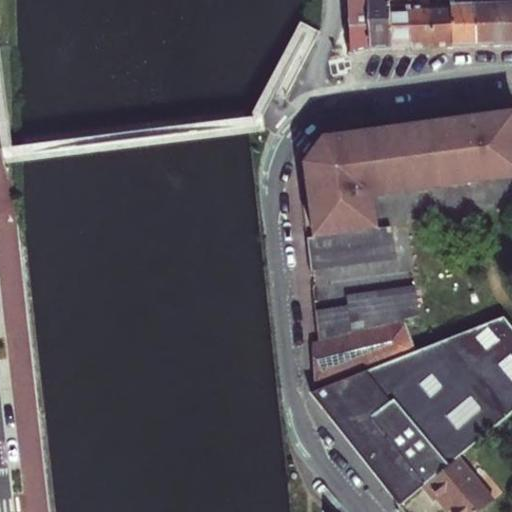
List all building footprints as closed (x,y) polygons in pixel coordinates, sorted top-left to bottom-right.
[(393,7),(392,0),(349,0),(350,23),(369,23),(372,47),(394,48),(393,7)] [(392,0),(393,7),(394,48),(414,48),(413,7),(412,4),(412,0),(392,0)] [(479,46),(477,1),(463,2),(463,0),(453,0),(453,3),(455,46),(479,46)] [(511,0),(476,0),(477,1),(479,46),(511,44),(511,0)] [(455,46),(453,3),(432,4),(434,47),(455,46)] [(414,48),(434,47),(432,4),(412,4),(413,7),(414,48)] [(369,23),(350,23),(352,52),(372,47),(369,23)] [(393,226),(381,228),(375,196),(511,177),(511,111),(445,121),(444,118),(376,137),(375,132),(344,137),(375,229),(387,262),(397,260),(393,226)] [(314,270),(387,262),(375,229),(344,137),(327,139),(329,155),(314,160),(320,204),(313,205),(318,237),(310,238),(314,270)] [(409,290),(397,291),(409,327),(415,326),(427,324),(423,288),(409,290)] [(373,335),(386,332),(401,329),(409,327),(397,291),(395,292),(380,293),(367,295),(353,297),(355,308),(339,310),(322,312),(327,345),(344,341),(359,338),(373,335)] [(460,460),(511,417),(511,325),(505,317),(418,352),(421,362),(343,428),(403,507),(424,489),(460,460)] [(386,332),(373,335),(359,338),(344,341),(327,345),(316,347),(320,391),(418,352),(409,327),(401,329),(386,332)] [(418,352),(320,391),(316,393),(343,428),(421,362),(418,352)] [(460,460),(424,489),(435,503),(440,500),(449,511),(484,511),(495,503),(460,460)]
